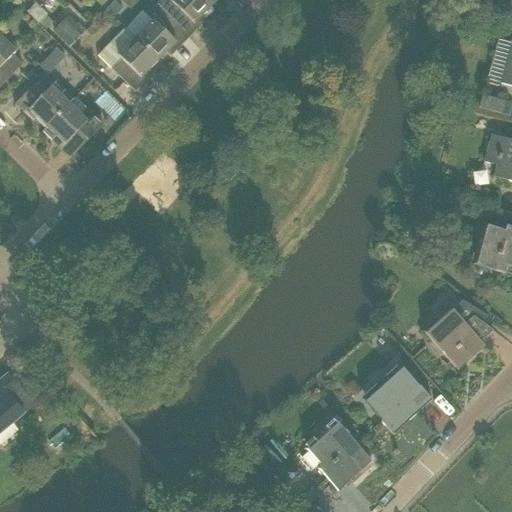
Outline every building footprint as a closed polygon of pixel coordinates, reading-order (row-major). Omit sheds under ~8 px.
[(93,0),(102,8),(109,0),(93,0)] [(197,20),(210,7),(203,0),(172,0),(171,2),(169,0),(161,0),(155,6),(189,38),(202,25),(197,20)] [(35,3),(27,12),(38,24),(47,15),(35,3)] [(152,22),(135,38),(158,61),(172,47),(176,51),(189,38),(155,6),(146,15),(152,22)] [(63,41),(74,30),(64,20),(53,32),(63,41)] [(0,37),(0,87),(21,64),(12,55),(15,52),(0,37)] [(123,56),(110,69),(135,93),(148,79),(144,75),(158,61),(135,38),(120,54),(123,56)] [(511,39),(500,82),(511,85),(511,39)] [(53,46),(39,67),(52,76),(66,55),(53,46)] [(38,81),(14,105),(28,118),(33,114),(46,127),(69,105),(50,87),(47,90),(38,81)] [(478,108),(487,111),(491,98),(482,95),(478,108)] [(102,126),(88,111),(86,109),(79,115),(69,105),(46,127),(42,132),(57,147),(57,146),(70,159),(102,126)] [(492,177),(511,182),(511,141),(491,136),(484,163),(495,166),(492,177)] [(486,227),(477,263),(497,268),(498,264),(511,267),(511,229),(505,228),(504,232),(486,227)] [(458,371),(484,347),(452,310),(425,335),(458,371)] [(401,369),(401,370),(396,366),(385,376),(386,377),(376,386),(376,385),(361,398),(365,403),(381,421),(381,422),(393,436),(431,401),(420,387),(418,388),(401,369)] [(0,432),(24,414),(18,406),(27,398),(7,374),(0,380),(0,387),(0,388),(0,432)] [(309,451),(302,458),(312,469),(320,462),(329,473),(331,471),(345,486),(371,462),(338,423),(309,451)]
